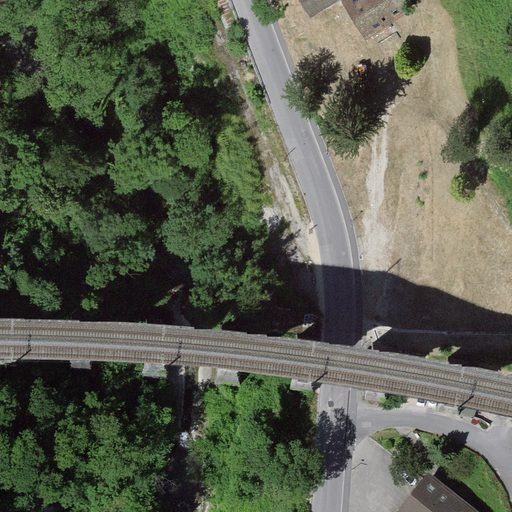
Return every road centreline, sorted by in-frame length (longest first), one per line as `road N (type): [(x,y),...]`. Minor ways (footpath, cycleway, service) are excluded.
road 1 (unclassified): [(245,0),(339,256),(345,310),(334,409)]
road 2 (residential): [(334,409),(451,426),(502,455),(511,473)]
